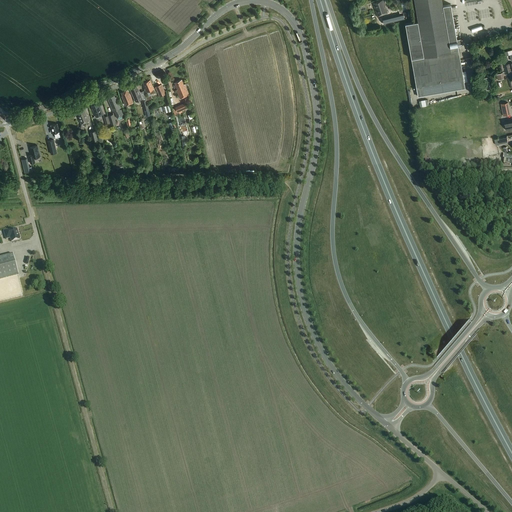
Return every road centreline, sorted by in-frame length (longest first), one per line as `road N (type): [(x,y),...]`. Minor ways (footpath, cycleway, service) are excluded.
road 1 (tertiary): [(385,424),(340,380),(302,304),(296,245),(316,109),(299,32),(265,3)]
road 2 (trunk): [(511,452),(398,217),(334,46)]
road 3 (trunk): [(312,0),(335,126),(337,274),(361,324),(408,381)]
road 4 (trunk): [(486,291),(385,139),(327,0)]
road 5 (tertiary): [(5,117),(154,63),(248,1)]
road 6 (track): [(51,289),(111,511)]
road 7 (unclassified): [(5,117),(51,289)]
road 8 (trunk): [(427,404),(511,503)]
road 9 (tertiary): [(486,291),(481,311),(440,362),(408,381)]
road 10 (tertiary): [(427,404),(442,367),(487,317),(502,315)]
